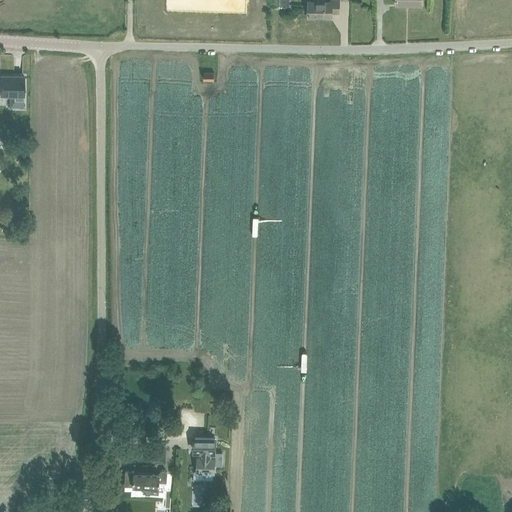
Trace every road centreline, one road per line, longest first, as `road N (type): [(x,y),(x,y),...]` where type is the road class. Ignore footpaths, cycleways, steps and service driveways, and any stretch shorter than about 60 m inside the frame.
road 1 (unclassified): [(89,511),(100,48)]
road 2 (unclassified): [(100,48),(280,53),(511,44)]
